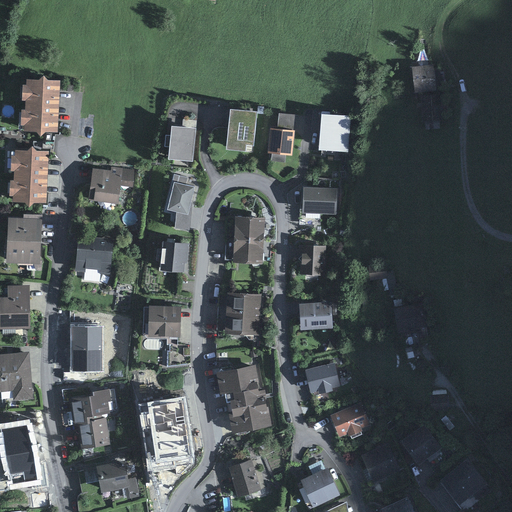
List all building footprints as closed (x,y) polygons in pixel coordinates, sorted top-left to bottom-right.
[(433,64),(413,66),(415,91),(436,89),(433,64)] [(56,106),(57,83),(28,82),(28,105),(56,106)] [(422,95),(423,119),(441,118),(439,94),(422,95)] [(56,130),(56,106),(28,105),(27,129),(56,130)] [(256,111),(229,109),(226,147),(245,149),(245,141),(254,142),(256,111)] [(353,116),(324,114),(321,150),(351,153),(353,116)] [(170,125),(168,158),(191,160),(194,127),(170,125)] [(271,128),(269,150),(290,152),(292,130),(271,128)] [(45,178),(46,154),(15,153),(14,177),(45,178)] [(129,167),(94,162),(93,199),(126,203),(129,167)] [(44,202),(45,178),(14,177),(14,201),(44,202)] [(174,181),(167,208),(176,210),(189,214),(191,205),(196,186),(174,181)] [(338,189),(304,188),(303,209),(337,211),(338,189)] [(189,214),(176,210),(175,227),(193,228),(194,206),(191,205),(189,214)] [(237,218),(237,239),(261,239),(262,219),(237,218)] [(9,260),(37,261),(39,222),(10,220),(9,260)] [(79,239),(77,269),(109,271),(111,241),(79,239)] [(237,239),(236,259),(260,260),(261,239),(237,239)] [(162,241),(160,269),(183,271),(185,243),(162,241)] [(324,247),(303,246),(302,271),(323,272),(324,247)] [(2,325),(29,324),(27,285),(10,286),(10,298),(1,298),(2,325)] [(225,331),(256,333),(259,293),(228,291),(225,331)] [(331,302),(300,304),(302,326),(332,324),(331,302)] [(398,311),(402,334),(427,330),(422,306),(398,311)] [(179,309),(151,309),(150,334),(178,335),(179,309)] [(28,353),(0,355),(0,388),(14,387),(15,397),(31,396),(28,353)] [(336,363),(307,370),(312,390),(341,383),(336,363)] [(222,371),(232,434),(271,428),(261,365),(222,371)] [(94,397),(73,400),(76,424),(81,424),(89,423),(88,418),(105,416),(105,413),(108,412),(107,401),(110,400),(108,391),(94,393),(94,397)] [(446,396),(432,397),(432,410),(447,409),(446,396)] [(360,405),(332,416),(340,435),(349,432),(350,434),(360,430),(359,428),(368,425),(360,405)] [(89,423),(81,424),(84,446),(108,443),(105,416),(88,418),(89,423)] [(5,425),(10,461),(36,457),(31,421),(5,425)] [(404,437),(418,459),(439,445),(424,424),(404,437)] [(362,455),(372,478),(397,468),(388,445),(362,455)] [(470,458),(443,478),(459,500),(486,480),(470,458)] [(123,459),(98,465),(103,490),(128,485),(130,497),(137,495),(134,479),(127,480),(123,459)] [(251,462),(231,468),(240,495),(260,489),(251,462)] [(302,480),(312,504),(338,492),(328,468),(302,480)] [(80,472),(83,491),(96,489),(93,470),(80,472)] [(382,511),(413,511),(407,499),(382,511)]
